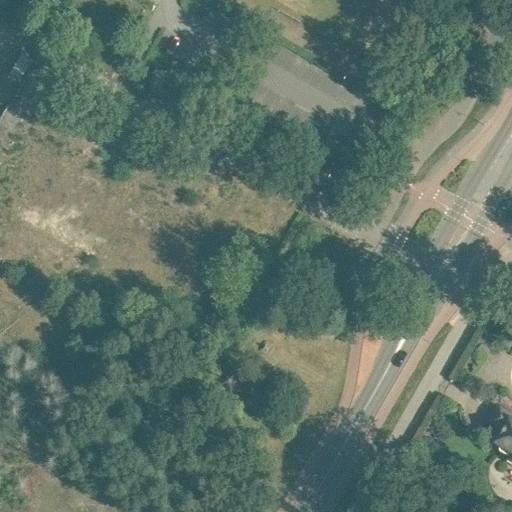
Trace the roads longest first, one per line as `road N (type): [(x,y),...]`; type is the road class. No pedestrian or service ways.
road 1 (residential): [(396,247),(326,210),(366,132),(175,22),(170,0)]
road 2 (unclassified): [(396,247),(381,228),(387,203),(429,141),(460,113),(511,7)]
road 3 (tertiary): [(300,511),(439,269)]
road 4 (tertiary): [(439,269),(511,143)]
